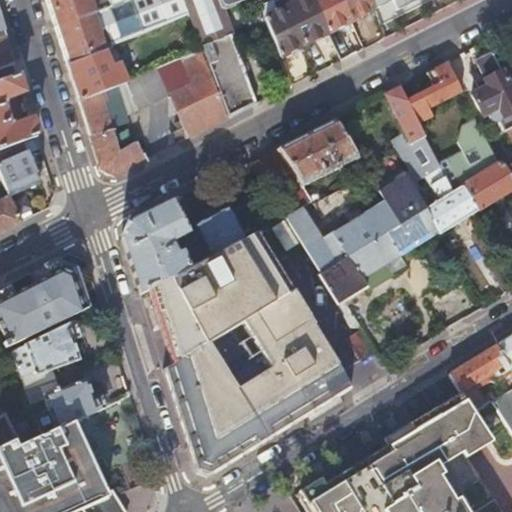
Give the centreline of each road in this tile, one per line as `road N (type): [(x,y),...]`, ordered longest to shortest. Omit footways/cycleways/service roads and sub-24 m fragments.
road 1 (residential): [(87,214),(511,1)]
road 2 (residential): [(186,511),(511,310)]
road 3 (residential): [(184,511),(87,214)]
road 4 (residential): [(87,214),(17,0)]
road 5 (unknown): [(441,353),(486,451),(511,479)]
